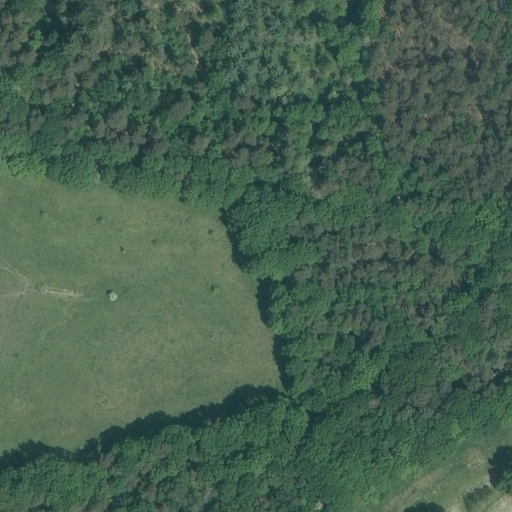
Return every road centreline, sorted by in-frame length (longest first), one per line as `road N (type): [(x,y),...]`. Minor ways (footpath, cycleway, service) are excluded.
road 1 (track): [(0,151),(511,234)]
road 2 (track): [(199,511),(499,281),(511,262)]
